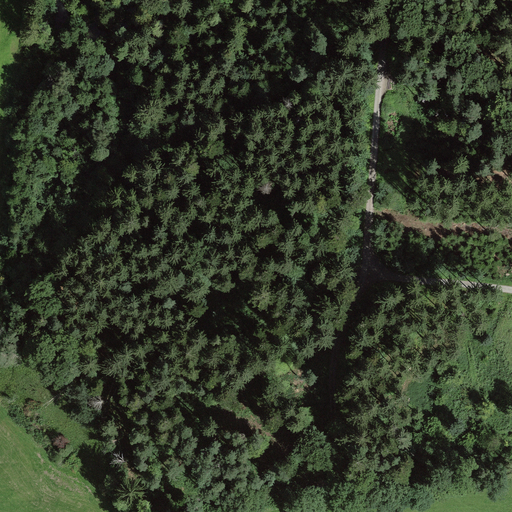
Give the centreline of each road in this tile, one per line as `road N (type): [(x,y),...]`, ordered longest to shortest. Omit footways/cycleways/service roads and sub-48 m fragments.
road 1 (track): [(511,283),(408,278),(359,294),(337,404),(343,511)]
road 2 (track): [(400,0),(359,294)]
